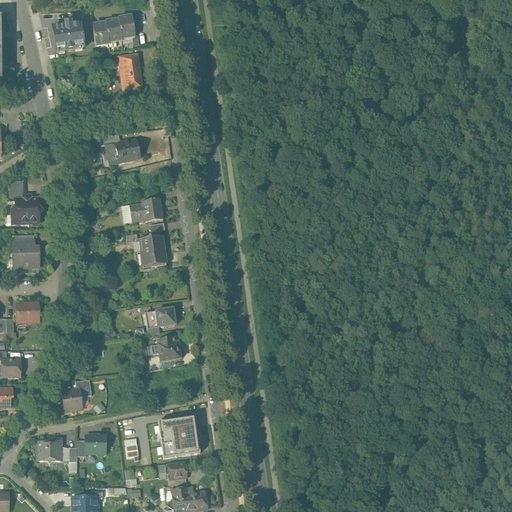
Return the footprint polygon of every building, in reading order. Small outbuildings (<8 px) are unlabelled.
[(134,38),(131,17),(118,19),(118,20),(121,40),(134,38)] [(121,40),(118,20),(105,22),(105,24),(108,43),(121,41),(121,40)] [(64,26),(52,28),(55,53),(57,53),(56,50),(64,49),(64,52),(75,50),(75,48),(82,47),(82,49),(83,49),(80,24),(71,25),(71,22),(64,23),(64,26)] [(108,43),(105,24),(92,26),(95,47),(108,45),(108,43)] [(122,92),(140,90),(141,90),(142,90),(142,89),(137,55),(117,58),(118,61),(112,62),(113,69),(119,68),(122,92)] [(99,138),(99,140),(101,146),(119,143),(119,142),(118,136),(99,138)] [(127,162),(130,161),(131,161),(139,159),(135,142),(124,144),(123,142),(121,142),(118,143),(119,146),(114,147),(118,164),(123,163),(127,163),(127,162)] [(7,187),(7,196),(7,201),(14,201),(14,200),(23,200),(23,197),(24,197),(23,182),(16,182),(7,187)] [(42,212),(38,208),(38,200),(29,200),(29,197),(23,197),(23,200),(14,201),(14,208),(13,208),(10,211),(10,214),(13,217),(15,217),(15,224),(39,224),(39,215),(42,212)] [(158,200),(153,201),(141,202),(140,202),(141,203),(144,221),(143,222),(144,223),(161,220),(162,220),(159,200),(159,199),(158,200)] [(129,206),(129,210),(131,223),(143,221),(141,204),(129,206)] [(123,224),(126,224),(127,224),(131,223),(129,206),(120,207),(123,224)] [(150,233),(163,231),(164,231),(163,224),(149,226),(150,233)] [(134,236),(127,237),(125,237),(126,244),(134,242),(134,241),(135,241),(134,236)] [(137,242),(138,244),(141,268),(166,265),(166,264),(162,238),(150,239),(149,239),(147,239),(147,240),(135,241),(135,242),(137,242)] [(38,249),(37,249),(34,249),(33,243),(12,243),(13,273),(20,273),(20,269),(38,268),(38,249)] [(16,323),(27,323),(28,323),(32,323),(32,318),(38,318),(37,305),(24,305),(23,307),(23,309),(16,309),(16,323)] [(144,315),(145,323),(147,331),(174,326),(172,310),(155,313),(144,315)] [(158,355),(159,359),(159,363),(179,360),(177,344),(174,344),(173,339),(156,341),(157,346),(154,347),(153,347),(151,348),(152,355),(155,355),(158,355)] [(1,379),(2,379),(20,378),(20,361),(0,361),(1,379)] [(80,399),(86,398),(87,398),(91,397),(88,381),(75,384),(76,391),(79,391),(80,399)] [(0,408),(9,408),(9,400),(12,400),(11,390),(0,390),(0,408)] [(61,394),(63,411),(63,413),(70,412),(71,413),(73,415),(75,413),(75,412),(81,411),(79,391),(61,394)] [(199,455),(194,417),(157,423),(163,460),(199,455)] [(85,434),(85,457),(106,457),(106,434),(85,434)] [(37,437),(37,463),(63,463),(63,437),(37,437)] [(138,458),(137,445),(126,446),(127,459),(138,458)] [(185,479),(185,473),(183,463),(168,465),(170,480),(185,479)] [(159,467),(159,468),(160,479),(166,478),(166,476),(169,475),(168,465),(159,467)] [(126,487),(136,486),(134,471),(125,471),(126,487)] [(204,493),(198,494),(188,495),(187,490),(171,492),(173,511),(196,511),(206,511),(204,493)] [(72,499),(72,511),(96,511),(96,500),(96,499),(72,499)]
